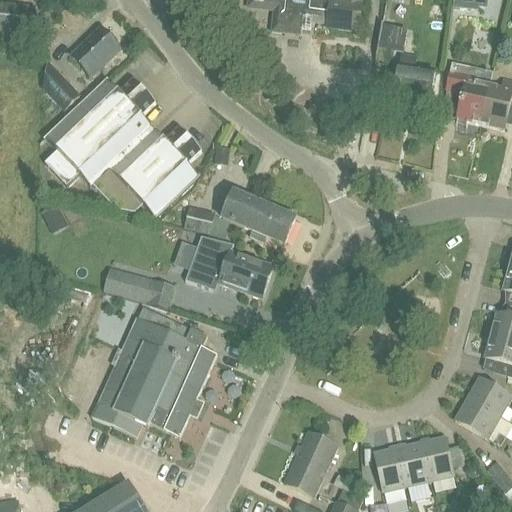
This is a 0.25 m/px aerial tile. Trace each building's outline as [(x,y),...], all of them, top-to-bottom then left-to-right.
[(249,0),(249,9),(267,11),(267,9),(275,10),(274,19),(273,32),(296,35),(297,29),(309,30),(310,23),(328,25),(328,29),(358,32),(361,6),(357,5),(357,0),(249,0)] [(469,12),(469,0),(451,0),(450,10),(469,12)] [(0,4),(0,32),(31,37),(34,9),(0,4)] [(407,32),(381,28),(378,51),(403,55),(407,32)] [(119,53),(100,32),(71,59),(90,80),(119,53)] [(416,61),(401,58),(400,68),(399,68),(393,104),(428,111),(434,75),(414,71),(416,61)] [(81,99),(46,66),(43,91),(66,113),(81,99)] [(462,96),(459,112),(456,123),(480,128),(489,89),(492,76),(452,67),(451,71),(446,93),(462,96)] [(91,190),(153,131),(141,119),(155,105),(133,82),(119,95),(107,83),(43,144),(55,156),(43,168),(65,191),(77,179),(89,192),(91,190)] [(489,89),(480,128),(504,133),(510,109),(511,109),(511,84),(503,83),(501,91),(489,89)] [(164,144),(153,131),(91,190),(114,214),(135,216),(143,208),(155,221),(198,180),(187,167),(201,154),(179,130),(164,144)] [(295,222),(230,195),(220,220),(229,224),(252,234),(250,239),(264,245),(266,240),(284,247),(295,222)] [(39,215),(45,227),(61,219),(55,207),(39,215)] [(189,211),(185,230),(208,236),(213,217),(189,211)] [(215,298),(219,287),(262,302),(273,270),(231,254),(233,248),(200,242),(184,287),(215,298)] [(511,271),(509,271),(503,293),(511,295),(511,271)] [(107,295),(146,306),(152,284),(113,274),(107,295)] [(217,358),(206,353),(211,342),(140,311),(136,321),(98,404),(91,419),(112,429),(136,439),(141,428),(147,431),(149,427),(179,441),(190,417),(196,402),(217,358)] [(511,320),(497,316),(491,339),(511,344),(511,320)] [(511,344),(491,339),(485,361),(510,368),(507,380),(511,381),(511,344)] [(467,402),(500,421),(507,408),(511,400),(479,381),(467,402)] [(500,421),(467,402),(455,423),(487,442),(500,421)] [(307,436),(284,486),(314,500),(338,450),(307,436)] [(445,440),(421,446),(430,485),(454,480),(445,440)] [(421,446),(397,451),(406,490),(430,485),(421,446)] [(406,490),(397,451),(373,457),(382,496),(406,490)] [(483,472),(502,495),(511,486),(511,485),(494,463),(483,472)] [(495,495),(475,502),(478,511),(493,511),(500,510),(495,495)]
